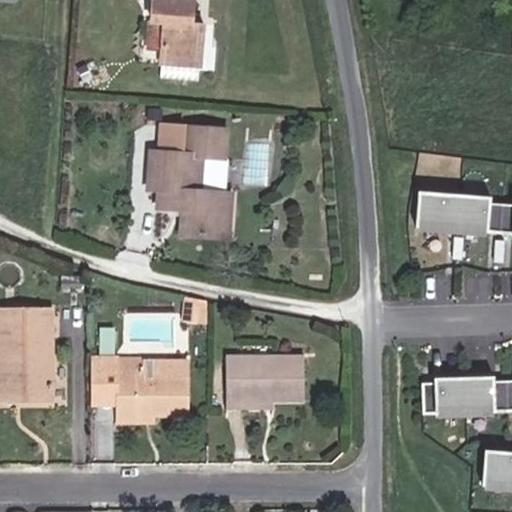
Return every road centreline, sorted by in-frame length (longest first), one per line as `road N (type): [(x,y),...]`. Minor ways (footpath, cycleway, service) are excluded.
road 1 (unknown): [(373,321),(238,312),(0,232)]
road 2 (residential): [(379,485),(0,487)]
road 3 (residential): [(339,0),(360,129),(373,321)]
road 4 (residential): [(373,321),(379,485)]
road 5 (residential): [(511,319),(373,321)]
